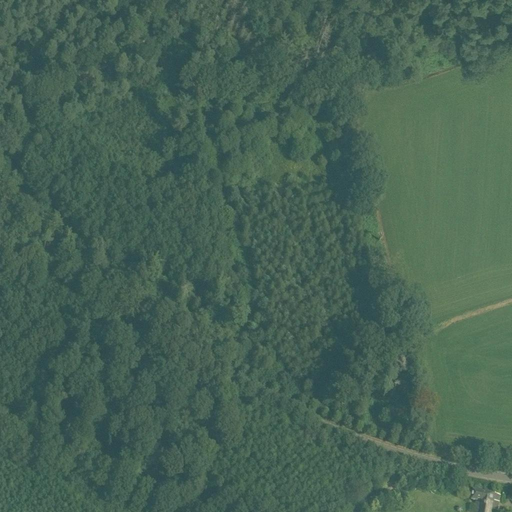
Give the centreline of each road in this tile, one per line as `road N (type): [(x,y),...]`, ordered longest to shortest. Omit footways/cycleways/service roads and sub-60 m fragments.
road 1 (unclassified): [(511,478),(354,437),(0,267)]
road 2 (track): [(0,131),(185,0)]
